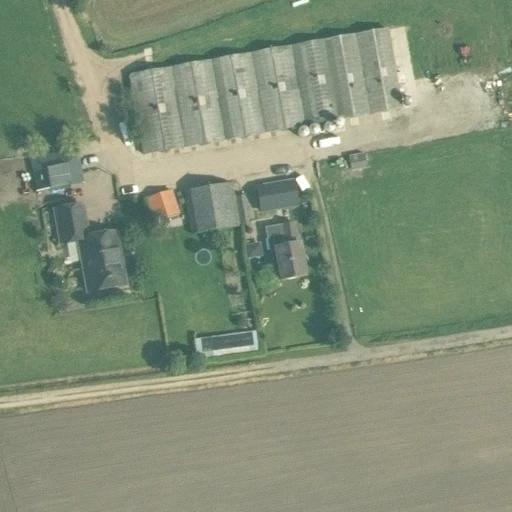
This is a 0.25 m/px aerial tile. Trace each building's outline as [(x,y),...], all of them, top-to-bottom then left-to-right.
[(387,28),(128,77),(143,156),(337,119),(402,109),(387,28)] [(259,213),(297,207),(293,182),(255,188),(259,213)] [(232,184),(184,193),(192,234),(239,226),(232,184)] [(171,190),(147,198),(155,222),(179,214),(171,190)] [(82,207),(55,212),(61,245),(79,242),(89,294),(126,287),(116,234),(88,239),(82,207)] [(296,224),(272,228),(281,280),(306,276),(296,224)] [(256,333),(194,341),(197,361),(259,353),(256,333)]
